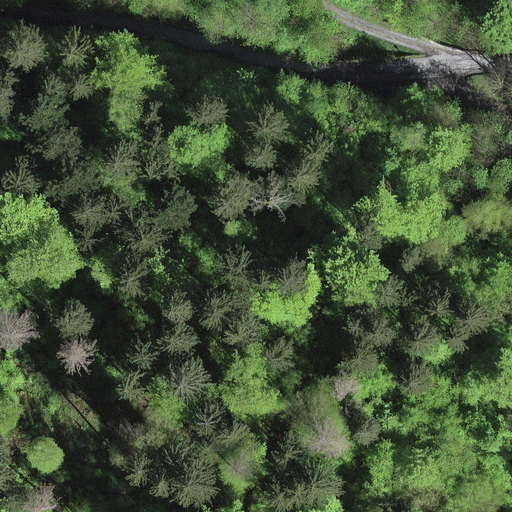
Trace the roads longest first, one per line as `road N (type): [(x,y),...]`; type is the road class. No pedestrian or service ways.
road 1 (tertiary): [(511,66),(317,71),(153,28),(0,3)]
road 2 (track): [(446,64),(432,49),(321,0)]
